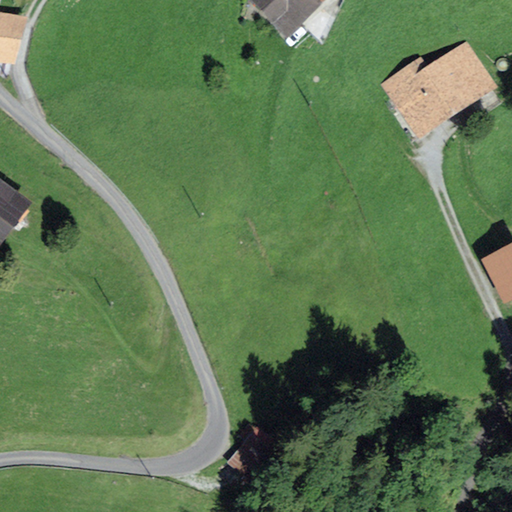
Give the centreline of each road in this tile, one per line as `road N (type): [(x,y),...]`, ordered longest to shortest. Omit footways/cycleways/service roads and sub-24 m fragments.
road 1 (unclassified): [(0,460),(184,462),(207,451),(220,421),(144,237),(100,181),(0,93)]
road 2 (track): [(511,82),(450,121),(437,161),(439,187),(511,341)]
road 3 (track): [(511,385),(472,452),(460,511)]
road 4 (track): [(41,0),(15,52),(27,116)]
